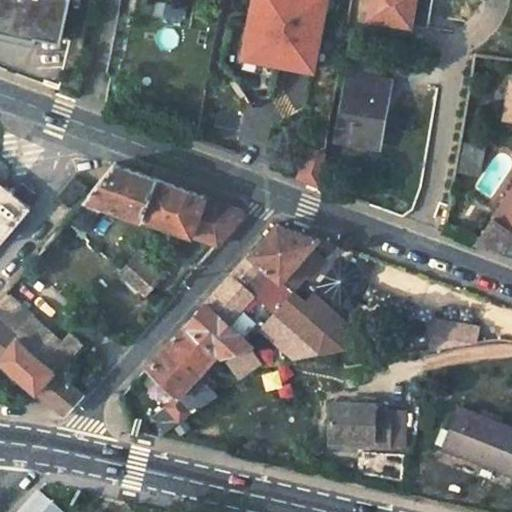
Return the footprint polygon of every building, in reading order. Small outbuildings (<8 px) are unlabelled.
[(15,31),(36,36),(61,42),(70,0),(0,0),(0,31),(14,35),(15,31)] [(329,0),(258,0),(247,58),(315,72),(329,0)] [(12,43),(33,49),(36,36),(15,31),(14,35),(12,43)] [(388,53),(355,48),(352,68),(384,73),(388,53)] [(503,59),(511,60),(511,49),(505,48),(503,59)] [(358,126),(379,129),(387,78),(349,72),(340,132),(357,134),(358,126)] [(357,134),(378,137),(379,129),(358,126),(357,134)] [(327,149),(311,145),(306,176),(322,182),(327,149)] [(467,146),(462,174),(481,177),(486,149),(467,146)] [(238,205),(114,160),(88,193),(215,244),(242,213),(238,205)] [(0,246),(38,201),(0,170),(0,246)] [(89,186),(76,176),(58,198),(71,207),(89,186)] [(511,189),(497,212),(511,220),(511,189)] [(127,215),(85,198),(66,220),(98,248),(127,215)] [(511,240),(511,220),(497,212),(478,241),(505,251),(511,240)] [(250,290),(317,351),(342,346),(344,320),(314,294),(307,302),(293,290),(281,279),(310,247),(317,252),(324,244),(322,236),(278,220),(186,321),(218,350),(226,352),(246,349),(251,344),(219,315),(236,296),(241,300),(250,290)] [(166,264),(142,243),(120,268),(143,289),(166,264)] [(317,252),(310,247),(281,279),(293,290),(323,258),(317,252)] [(14,296),(7,290),(0,298),(0,322),(53,367),(78,339),(66,328),(59,337),(29,311),(22,317),(6,303),(14,296)] [(218,350),(186,321),(145,366),(175,393),(164,405),(182,420),(192,408),(188,405),(196,397),(184,388),(218,350)] [(53,367),(0,322),(0,359),(64,414),(82,393),(53,367)] [(376,401),(332,404),(334,444),(379,440),(379,445),(392,448),(392,411),(376,409),(376,401)] [(511,428),(462,409),(445,448),(511,473),(511,428)] [(407,411),(392,411),(392,448),(407,449),(407,411)] [(61,511),(35,489),(15,511),(61,511)]
